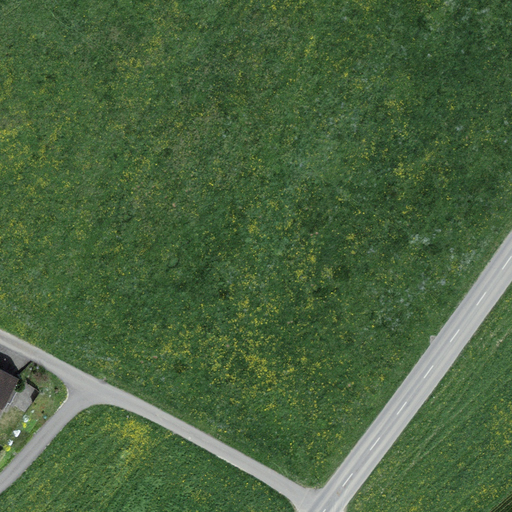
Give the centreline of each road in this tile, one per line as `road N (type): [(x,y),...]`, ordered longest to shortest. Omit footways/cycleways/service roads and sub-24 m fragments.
road 1 (residential): [(0,483),(73,405),(103,395),(154,414),(323,511)]
road 2 (tertiary): [(323,511),(511,253)]
